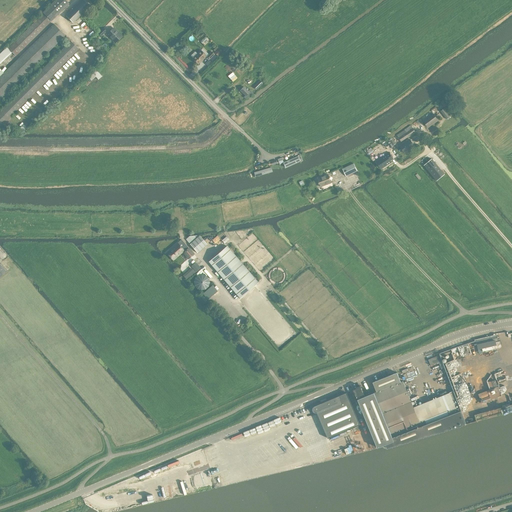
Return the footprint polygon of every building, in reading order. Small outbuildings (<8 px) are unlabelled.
[(43,14),(8,48),(15,56),(51,21),(69,3),(66,0),(55,0),(42,13),(43,14)] [(83,0),(81,0),(66,15),(73,23),(90,6),(83,0)] [(4,73),(0,68),(0,99),(65,35),(54,24),(4,73)] [(115,43),(122,37),(121,36),(121,35),(120,34),(119,33),(113,28),(107,34),(115,43)] [(0,110),(0,126),(0,127),(79,49),(70,41),(0,110)] [(198,64),(206,56),(200,50),(197,54),(195,52),(194,52),(191,55),(191,56),(193,58),(192,59),(198,64)] [(253,87),(256,90),(263,83),(260,80),(253,87)] [(248,98),(253,93),(250,90),(248,92),(244,87),(240,90),(246,96),(244,97),(245,98),(247,97),(248,98)] [(440,111),(446,119),(450,116),(444,108),(440,111)] [(423,121),(428,127),(438,120),(433,114),(423,121)] [(409,136),(409,137),(416,133),(411,125),(407,128),(404,130),(405,130),(394,137),(396,140),(399,138),(401,141),(409,136)] [(410,139),(400,146),(404,153),(414,146),(410,139)] [(291,155),(276,160),(279,171),(305,162),(301,152),(291,155)] [(376,162),(381,169),(391,162),(390,160),(393,158),(389,152),(386,154),(387,155),(376,162)] [(424,165),(437,181),(445,174),(432,159),(424,165)] [(255,169),(253,170),(255,178),(279,171),(276,160),(265,164),(262,165),(255,168),(255,169)] [(342,169),(346,176),(357,171),(354,163),(342,169)] [(320,187),(331,183),(328,174),(317,178),(320,187)] [(210,242),(217,250),(225,244),(217,235),(210,242)] [(190,244),(198,253),(208,245),(200,236),(190,244)] [(189,259),(194,254),(181,240),(174,246),(170,250),(171,250),(168,253),(173,260),(177,256),(183,251),(186,255),(189,259)] [(209,262),(240,298),(258,282),(227,246),(209,262)] [(0,276),(12,267),(0,253),(0,276)] [(208,299),(210,298),(217,291),(212,285),(203,293),(208,299)] [(498,340),(497,335),(476,341),(478,349),(498,344),(497,341),(498,340)] [(431,365),(442,361),(440,355),(428,359),(431,365)] [(365,396),(358,399),(378,448),(386,445),(387,448),(466,424),(465,423),(461,411),(453,391),(450,393),(414,407),(403,381),(401,382),(397,373),(396,373),(374,382),(373,382),(377,391),(365,396)] [(478,394),(481,403),(501,395),(496,380),(492,381),(494,388),(478,394)] [(357,388),(353,390),(357,399),(357,400),(358,399),(365,396),(361,388),(362,388),(361,385),(356,387),(357,388)] [(317,412),(328,438),(360,425),(347,393),(321,403),(315,406),(313,408),(313,410),(314,411),(315,413),(317,412)]
